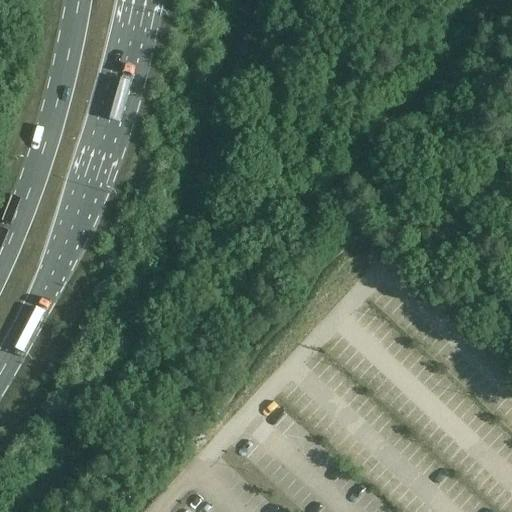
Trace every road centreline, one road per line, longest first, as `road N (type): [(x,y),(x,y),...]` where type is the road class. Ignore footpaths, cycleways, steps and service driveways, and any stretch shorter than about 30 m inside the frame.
road 1 (primary): [(0,374),(72,230),(137,0)]
road 2 (primary): [(77,0),(32,182),(0,262)]
